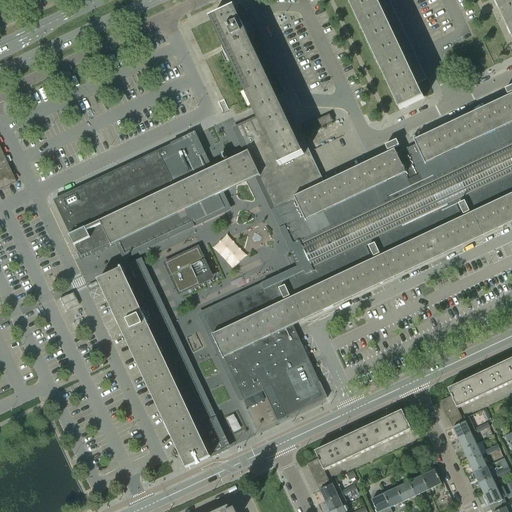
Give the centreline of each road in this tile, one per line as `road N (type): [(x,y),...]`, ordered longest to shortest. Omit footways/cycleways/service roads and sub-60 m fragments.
road 1 (residential): [(0,93),(201,0)]
road 2 (residential): [(369,142),(348,99),(305,99),(257,0)]
road 3 (secondary): [(0,72),(154,0)]
road 4 (tertiary): [(134,511),(278,445)]
road 5 (tertiary): [(278,445),(416,381)]
road 6 (residential): [(473,511),(416,381)]
